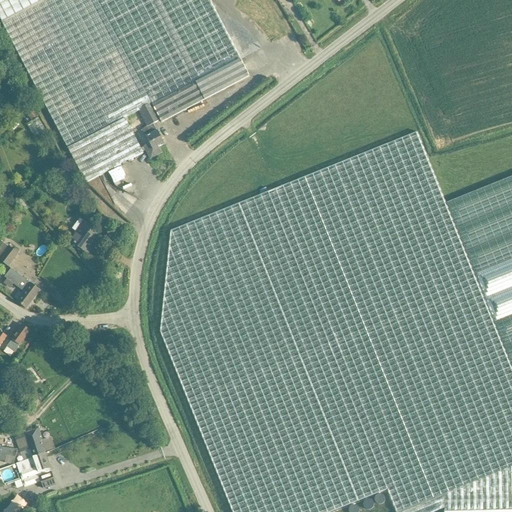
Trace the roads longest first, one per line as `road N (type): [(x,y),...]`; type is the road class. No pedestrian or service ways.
road 1 (tertiary): [(134,315),(144,237),(164,193),(197,153),(396,0)]
road 2 (tertiary): [(208,511),(155,389),(134,315)]
road 3 (unclassified): [(134,315),(51,321),(26,316),(0,295)]
